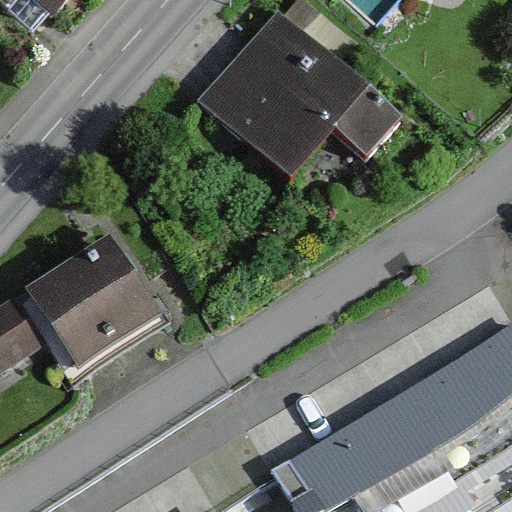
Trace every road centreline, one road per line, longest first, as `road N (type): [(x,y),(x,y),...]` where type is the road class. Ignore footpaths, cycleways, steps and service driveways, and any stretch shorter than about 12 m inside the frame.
road 1 (residential): [(511,169),(0,505)]
road 2 (tertiary): [(168,0),(0,188)]
